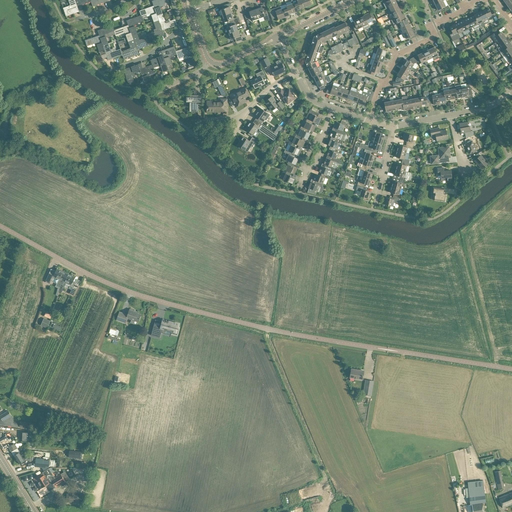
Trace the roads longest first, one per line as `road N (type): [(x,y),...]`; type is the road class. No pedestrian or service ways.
road 1 (unclassified): [(511,369),(195,311),(110,284),(0,226)]
road 2 (track): [(331,496),(264,328)]
road 3 (residential): [(369,121),(395,55),(477,0)]
